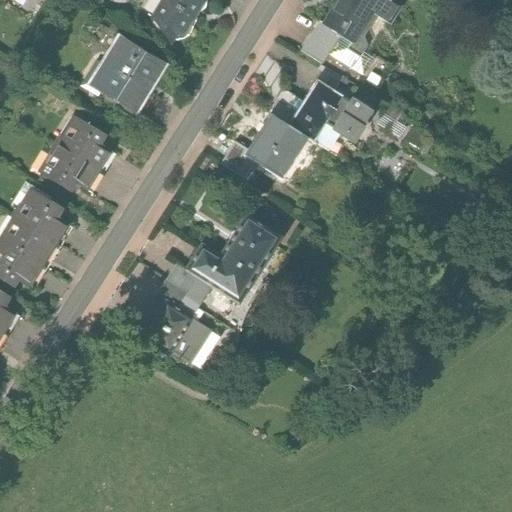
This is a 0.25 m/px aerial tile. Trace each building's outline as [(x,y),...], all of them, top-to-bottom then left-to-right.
[(173,0),(163,16),(173,35),(181,42),(187,35),(190,37),(213,0),(173,0)] [(345,0),(332,21),(351,33),(364,41),(384,9),(401,20),(409,7),(398,0),(345,0)] [(339,51),(351,33),(332,21),(329,19),(312,46),(333,60),(339,51)] [(130,33),(97,83),(144,114),(177,63),(130,33)] [(364,41),(351,33),(339,51),(374,74),(381,64),(377,62),(383,53),(364,41)] [(330,75),(301,119),(325,135),(337,117),(357,129),(373,103),(330,75)] [(298,177),(325,135),(301,119),(281,106),(255,146),(253,148),(268,158),(298,177)] [(87,114),(70,141),(117,170),(127,153),(117,147),(123,137),(87,114)] [(231,161),(256,176),(268,158),(253,148),(255,146),(245,139),(231,161)] [(106,186),(117,170),(70,141),(53,167),(90,191),(97,180),(106,186)] [(45,189),(28,216),(73,244),(82,228),(72,222),(79,212),(45,189)] [(28,216),(13,238),(59,265),(73,244),(28,216)] [(213,243),(197,268),(219,283),(248,302),(289,240),(257,218),(232,255),(213,243)] [(59,265),(13,238),(0,257),(0,267),(31,288),(37,280),(46,286),(59,265)] [(219,283),(197,268),(188,262),(163,299),(173,306),(176,300),(198,315),(219,283)] [(0,283),(0,319),(20,332),(28,319),(18,313),(26,301),(0,283)] [(220,329),(198,315),(176,300),(173,306),(152,336),(177,353),(180,349),(199,362),(220,329)] [(133,330),(108,315),(97,334),(122,346),(133,330)] [(0,319),(0,350),(6,354),(20,332),(0,319)]
